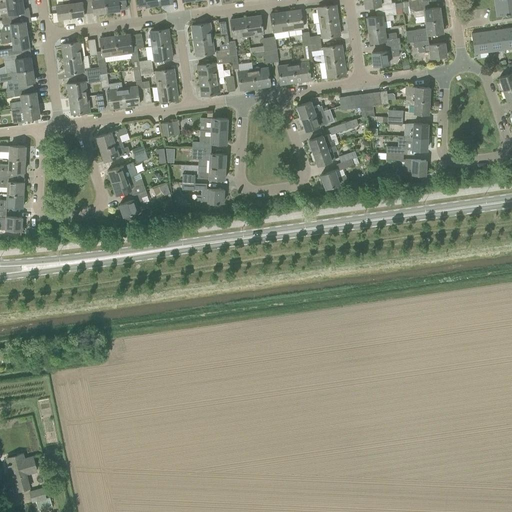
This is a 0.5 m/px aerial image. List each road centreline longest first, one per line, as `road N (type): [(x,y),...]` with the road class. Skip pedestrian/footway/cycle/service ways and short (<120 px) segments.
road 1 (primary): [(134,254),(509,200)]
road 2 (residential): [(463,68),(488,79),(506,134),(504,151),(493,158),(458,162),(441,149),(444,71)]
road 3 (residential): [(280,93),(304,163),(293,187),(242,183),(241,99)]
road 4 (residential): [(38,127),(40,203),(103,203),(80,121)]
road 5 (primary): [(0,278),(134,254)]
road 6 (primary): [(134,254),(0,263)]
road 7 (residential): [(47,35),(178,16)]
road 8 (residential): [(178,16),(301,0)]
